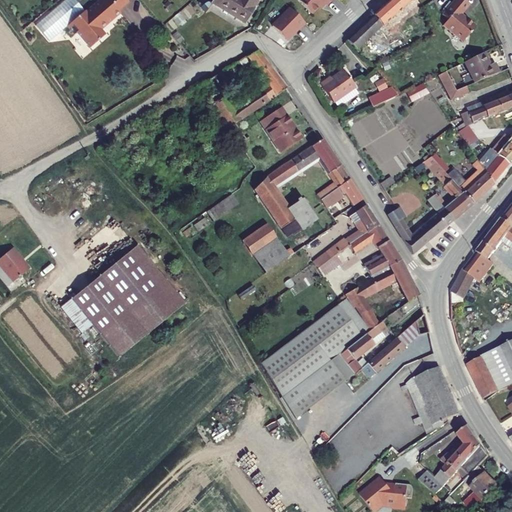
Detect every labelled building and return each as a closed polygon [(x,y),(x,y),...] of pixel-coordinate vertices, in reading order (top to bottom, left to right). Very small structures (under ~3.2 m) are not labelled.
[(84,10),(74,0),(62,0),(36,22),(50,39),(66,25),(84,10)] [(84,10),(66,25),(73,34),(78,30),(92,46),(105,35),(100,29),(119,12),(118,10),(128,2),(126,0),(98,0),(85,12),(84,10)] [(235,0),(212,0),(209,6),(242,25),(255,3),(249,0),(235,0),(236,0),(235,0)] [(296,0),(311,12),(321,0),(322,0),(326,2),(327,0),(296,0)] [(389,0),(364,25),(373,35),(410,0),(389,0)] [(461,0),(451,0),(439,14),(444,19),(439,25),(458,42),(472,27),(458,15),(467,5),(461,0)] [(198,10),(196,14),(203,17),(209,6),(207,5),(205,5),(203,6),(200,8),(198,10)] [(300,29),(306,22),(290,9),(274,29),(289,41),(300,29)] [(364,25),(357,31),(367,41),(373,35),(364,25)] [(357,31),(347,41),(356,50),(367,41),(357,31)] [(205,83),(199,86),(208,100),(228,130),(268,101),(285,89),(257,52),(247,58),(251,65),(265,83),(258,88),(261,92),(236,109),(220,84),(246,68),(240,61),(207,81),(206,80),(204,82),(205,83)] [(482,53),(463,62),(473,82),(499,72),(495,63),(488,66),(482,53)] [(184,71),(187,60),(175,57),(172,68),(184,71)] [(251,65),(247,58),(240,61),(246,68),(251,65)] [(453,90),(443,72),(435,76),(448,99),(467,92),(464,86),(453,90)] [(320,85),(312,89),(324,110),(348,97),(337,78),(321,87),(320,85)] [(427,94),(419,83),(403,92),(409,103),(427,94)] [(208,100),(199,86),(192,90),(201,104),(208,100)] [(398,94),(391,86),(369,97),(373,106),(398,94)] [(285,89),(268,101),(276,111),(280,108),(292,100),(285,89)] [(511,95),(505,98),(503,93),(464,106),(465,111),(459,114),(464,125),(468,121),(484,116),(511,107),(511,95)] [(276,111),(260,122),(281,153),(301,139),(280,108),(276,111)] [(485,119),(484,116),(468,121),(482,143),(493,137),(483,120),(485,119)] [(470,142),(460,127),(453,132),(467,152),(475,146),(472,141),(470,142)] [(511,157),(511,138),(508,143),(504,140),(492,155),(495,159),(483,174),(490,185),(511,157)] [(347,182),(320,141),(264,179),(252,191),(287,239),(314,220),(300,199),(285,209),(271,189),(316,159),(332,182),(315,194),(320,201),(347,182)] [(492,155),(488,150),(482,154),(484,158),(476,165),(483,174),(495,159),(492,155)] [(446,178),(429,159),(422,164),(444,188),(443,189),(452,199),(448,203),(450,205),(443,210),(452,222),(470,206),(446,178)] [(476,165),(475,163),(471,165),(476,171),(462,184),(452,173),(446,178),(470,206),(491,186),(490,185),(483,174),(476,165)] [(388,180),(378,187),(382,193),(392,186),(388,180)] [(347,182),(320,201),(334,220),(340,216),(332,205),(343,197),(349,206),(346,207),(348,210),(360,202),(347,182)] [(232,195),(206,212),(213,222),(239,205),(232,195)] [(443,210),(431,196),(425,201),(436,215),(410,237),(400,222),(405,219),(399,210),(386,219),(410,257),(452,222),(443,210)] [(376,227),(363,207),(353,214),(359,223),(354,227),(357,232),(342,241),(331,249),(336,256),(336,255),(349,246),(376,227)] [(511,211),(509,210),(503,217),(511,223),(511,211)] [(353,214),(347,218),(354,227),(359,223),(353,214)] [(511,223),(503,217),(500,222),(511,231),(511,223)] [(511,231),(500,222),(458,275),(449,293),(462,300),(467,289),(473,293),(492,268),(484,263),(502,239),(511,246),(511,231)] [(287,258),(265,226),(241,243),(263,274),(287,258)] [(381,236),(376,227),(349,246),(356,255),(372,243),(381,236)] [(386,244),(381,236),(372,243),(376,250),(386,244)] [(398,263),(386,244),(376,250),(382,259),(364,270),(370,280),(398,263)] [(138,245),(71,300),(92,326),(120,359),(187,303),(138,245)] [(30,270),(13,249),(0,260),(0,265),(14,283),(30,270)] [(331,249),(317,260),(321,266),(336,256),(331,249)] [(343,264),(336,255),(336,256),(321,266),(319,268),(326,277),(343,264)] [(293,266),(289,260),(265,277),(268,283),(293,266)] [(317,260),(311,264),(316,270),(319,268),(321,266),(317,260)] [(348,301),(368,335),(378,327),(373,319),(377,317),(373,312),(370,314),(362,302),(393,283),(403,302),(387,316),(389,318),(415,297),(398,263),(370,280),(371,282),(346,297),(348,301)] [(92,326),(71,300),(62,307),(83,333),(92,326)] [(368,335),(348,301),(259,365),(290,416),(353,375),(338,358),(368,335)] [(427,335),(421,318),(412,325),(393,342),(401,352),(416,338),(427,335)] [(368,335),(338,358),(353,375),(353,376),(359,372),(363,368),(359,363),(356,364),(355,362),(382,339),(379,336),(384,331),(379,326),(378,327),(368,335)] [(511,341),(463,368),(482,406),(498,392),(511,386),(511,341)] [(401,352),(393,342),(364,367),(372,376),(401,352)] [(367,381),(372,376),(364,367),(363,368),(359,372),(367,381)] [(439,371),(412,381),(431,432),(436,430),(434,426),(457,417),(439,371)] [(476,470),(487,459),(479,449),(465,430),(454,437),(458,444),(439,464),(445,470),(433,481),(426,475),(417,484),(440,507),(450,497),(441,488),(460,469),(468,478),(476,470)] [(427,434),(413,448),(420,455),(434,441),(427,434)] [(379,478),(371,468),(357,483),(365,490),(379,478)] [(468,478),(461,485),(480,505),(495,490),(476,470),(468,478)] [(385,486),(379,478),(365,490),(358,496),(371,511),(372,511),(382,504),(391,505),(391,508),(404,509),(406,497),(411,498),(412,491),(412,490),(411,490),(411,489),(411,488),(410,488),(409,487),(408,487),(395,486),(395,488),(385,486)]
